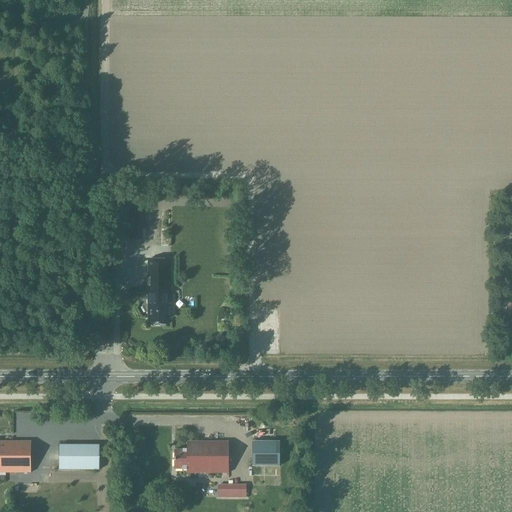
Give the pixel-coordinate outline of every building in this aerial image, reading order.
[(130,209),(130,240),(141,240),(141,209),(130,209)] [(168,325),(168,260),(148,260),(148,325),(168,325)] [(170,285),(187,285),(187,271),(170,271),(170,285)] [(0,472),(30,473),(30,442),(0,441),(0,472)] [(186,450),(174,450),(174,469),(186,469),(186,473),(228,473),(228,442),(186,442),(186,450)] [(279,442),(252,442),(252,466),(279,466),(279,442)] [(99,470),(99,445),(58,445),(58,470),(99,470)]
